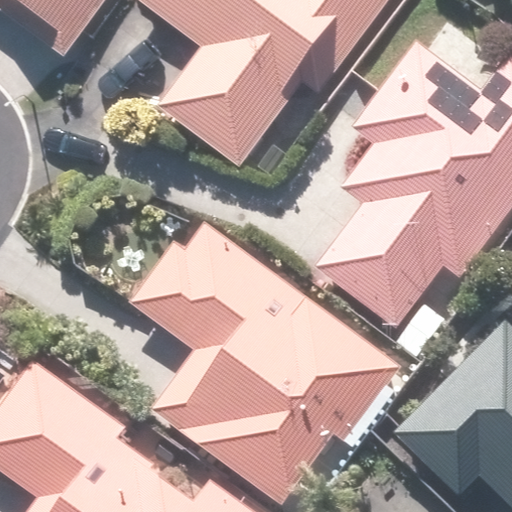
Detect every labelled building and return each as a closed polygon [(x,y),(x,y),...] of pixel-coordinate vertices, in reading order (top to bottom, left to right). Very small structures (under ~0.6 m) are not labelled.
[(0,0),(0,2),(77,58),(118,0),(0,0)] [(151,0),(214,48),(169,108),(247,168),(345,39),(361,51),(399,0),(151,0)] [(511,72),(446,18),(359,126),(385,148),(353,187),(375,205),(326,265),(405,329),(453,271),(464,280),(511,221),(511,72)] [(206,354),(162,415),(292,504),(336,440),(345,447),(405,359),(199,218),(138,307),(206,354)] [(511,333),(442,399),(435,392),(404,421),(470,491),(486,476),(511,503),(511,333)] [(0,457),(51,494),(38,511),(272,511),(219,475),(203,497),(127,444),(138,427),(48,364),(0,431),(0,457)]
